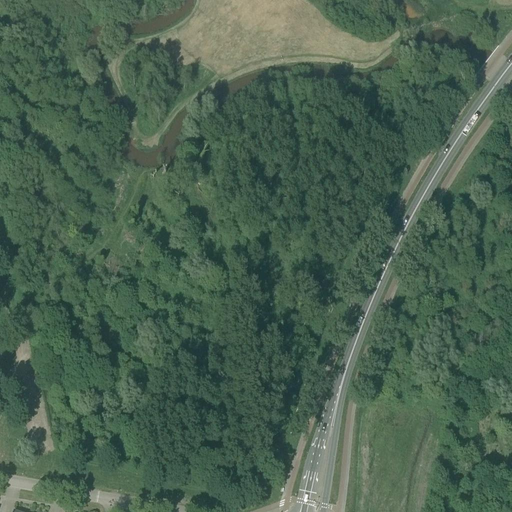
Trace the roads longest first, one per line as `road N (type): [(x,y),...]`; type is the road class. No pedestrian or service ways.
road 1 (secondary): [(342,376),(432,182),(511,63)]
road 2 (secondary): [(342,376),(302,511)]
road 3 (secondary): [(322,511),(342,376)]
